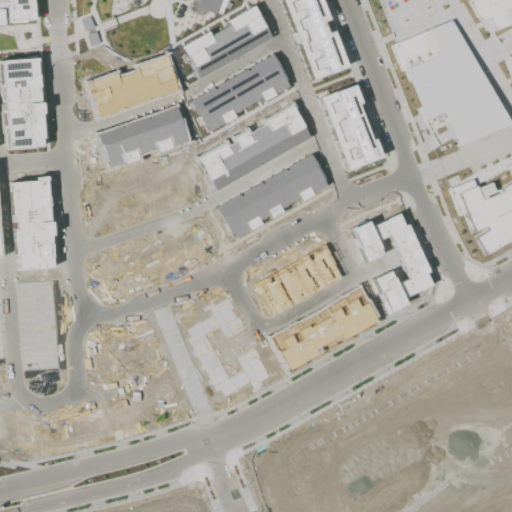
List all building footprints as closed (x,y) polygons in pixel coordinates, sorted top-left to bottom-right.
[(28,0),(0,0),(0,22),(6,22),(6,23),(22,22),(22,20),(30,19),(28,0)] [(199,0),(197,9),(220,15),(224,1),(222,0),(199,0)] [(277,0),(308,80),(342,67),(328,31),(324,32),(320,22),(324,20),(316,0),(277,0)] [(511,0),(466,0),(478,20),(486,16),(492,30),(507,24),(509,29),(511,27),(511,0)] [(195,79),(190,69),(191,68),(187,61),(186,62),(178,48),(193,39),(192,38),(204,31),(206,35),(226,25),(223,21),(235,14),(235,15),(251,6),(259,19),(258,22),(262,29),(264,29),(269,37),(253,46),(251,46),(244,49),(244,48),(241,50),(242,52),(221,64),(220,61),(217,63),(217,64),(211,68),(211,70),(195,79)] [(389,44),(399,71),(402,70),(422,118),(441,111),(455,145),(507,124),(448,20),(389,44)] [(511,53),(499,58),(511,89),(511,53)] [(187,101),(201,126),(201,125),(205,131),(219,123),(220,124),(232,117),(229,113),(245,104),(244,101),(245,101),(247,103),(257,97),(259,102),(271,95),(271,94),(285,85),(282,80),(283,79),(269,54),(245,68),(246,70),(244,71),(243,69),(212,86),(213,88),(211,90),(210,88),(187,101)] [(0,86),(5,149),(40,147),(33,58),(0,60),(0,86)] [(315,97),(349,84),(356,103),(353,104),(367,140),(370,139),(377,157),(342,170),(315,97)] [(194,158),(203,173),(204,173),(208,181),(206,182),(210,188),(212,187),(213,190),(228,182),(227,180),(234,176),(234,175),(236,173),(237,176),(248,170),(247,168),(255,164),(255,163),(257,162),(259,164),(280,152),(279,151),(290,144),(291,146),(306,138),(301,129),(300,129),(296,121),(288,106),(261,121),(263,124),(244,135),(243,131),(230,138),(232,141),(223,147),(221,143),(194,158)] [(94,137),(96,142),(97,142),(105,164),(110,162),(111,165),(121,161),(121,162),(134,158),(132,151),(136,150),(136,152),(150,147),(149,145),(153,144),(155,151),(168,146),(167,145),(177,142),(176,140),(182,138),(174,115),(175,115),(173,109),(172,110),(171,109),(156,114),(156,115),(111,131),(110,130),(95,135),(96,136),(94,137)] [(214,207),(231,237),(245,229),(246,230),(257,224),(255,220),(264,214),(267,218),(279,212),(276,208),(295,197),(297,201),(309,194),(308,192),(323,184),(306,155),(214,207)] [(511,236),(481,254),(471,237),(484,230),(481,226),(470,231),(462,212),(457,214),(447,188),(452,186),(470,179),(473,188),(488,182),(492,193),(497,192),(496,189),(511,181),(507,174),(511,171),(511,236)] [(383,308),(400,300),(399,297),(416,289),(425,284),(420,273),(423,271),(402,226),(398,227),(393,216),(383,220),(383,219),(366,227),(365,223),(348,231),(362,262),(379,254),(372,240),(385,234),(405,278),(392,284),(386,270),(369,278),(383,308)] [(359,298),(369,317),(281,366),(271,349),(359,298)]
